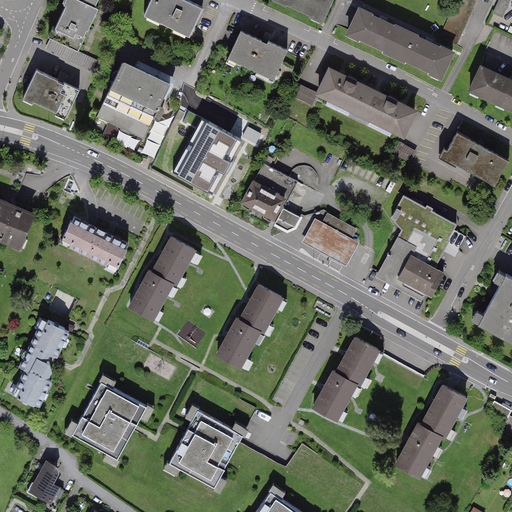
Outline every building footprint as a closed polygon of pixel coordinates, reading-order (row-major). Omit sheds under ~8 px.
[(99,10),(77,0),(66,0),(50,34),(81,48),(99,10)] [(204,9),(184,0),(147,0),(140,16),(191,38),(204,9)] [(271,0),(324,24),(334,0),(271,0)] [(499,0),(492,23),(503,26),(511,0),(499,0)] [(407,28),(361,6),(347,36),(393,58),(407,28)] [(442,36),(457,43),(473,13),(458,6),(442,36)] [(452,49),(407,28),(393,58),(438,79),(452,49)] [(289,52),(240,30),(227,59),(276,81),(289,52)] [(170,82),(124,59),(104,99),(150,122),(170,82)] [(511,77),(483,64),(469,94),(511,114),(511,77)] [(373,88),(330,66),(315,96),(357,118),(373,88)] [(80,90),(36,69),(21,101),(65,122),(80,90)] [(416,110),(373,88),(357,118),(400,140),(416,110)] [(217,190),(245,138),(194,111),(166,163),(217,190)] [(508,163),(454,134),(443,155),(496,185),(508,163)] [(284,198),(252,181),(241,203),(272,220),(284,198)] [(407,223),(378,277),(418,298),(459,221),(403,191),(390,215),(407,223)] [(37,214),(0,197),(0,241),(21,251),(37,214)] [(286,209),(276,226),(288,232),(296,229),(302,218),(286,209)] [(329,214),(326,220),(353,234),(356,228),(329,214)] [(313,216),(300,241),(349,267),(362,243),(313,216)] [(130,246),(71,217),(58,244),(117,273),(130,246)] [(200,247),(171,232),(151,270),(179,285),(200,247)] [(176,284),(147,268),(127,306),(155,322),(176,284)] [(511,343),(511,276),(507,274),(480,326),(511,343)] [(285,297),(258,282),(238,319),(266,334),(285,297)] [(261,332),(233,317),(214,354),(242,369),(261,332)] [(23,363),(9,392),(39,407),(53,379),(48,376),(57,358),(69,334),(39,319),(19,361),(23,363)] [(382,351),(356,337),(337,372),(363,387),(382,351)] [(359,384),(332,370),(313,405),(340,420),(359,384)] [(145,407),(100,384),(74,435),(119,458),(139,419),(145,407)] [(469,400),(440,385),(420,423),(449,438),(469,400)] [(214,487),(241,435),(196,411),(190,422),(169,464),(214,487)] [(442,435),(413,420),(393,458),(422,473),(442,435)] [(60,473),(48,460),(29,492),(51,505),(61,488),(55,483),(60,473)] [(258,511),(301,511),(273,492),(258,511)]
